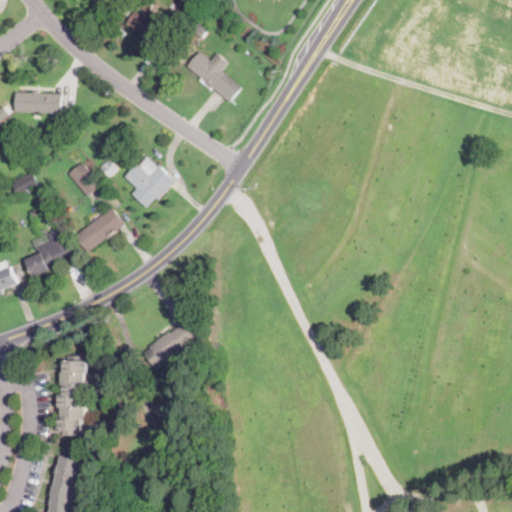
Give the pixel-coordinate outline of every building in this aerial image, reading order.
[(165,49),(163,51),(161,49),(160,49),(159,48),(158,47),(156,46),(152,43),(148,39),(145,37),(143,36),(129,25),(128,24),(127,23),(130,19),(138,9),(136,8),(132,5),(135,1),(135,0),(152,0),(147,6),(145,10),(157,18),(161,22),(164,24),(174,32),(175,33),(176,34),(165,49)] [(161,0),(167,5),(162,12),(153,5),(157,0),(161,0)] [(209,30),(203,38),(193,31),(194,29),(199,22),(206,27),(209,30)] [(189,64),(232,100),(245,86),(224,69),(231,61),(219,51),(212,59),(201,50),(189,64)] [(41,90),(41,93),(54,93),(55,93),(63,93),(63,95),(63,96),(63,97),(63,106),(62,111),(62,117),(62,120),(60,120),(52,120),(52,113),(52,112),(41,112),(34,112),(29,111),(18,111),(18,106),(18,92),(34,92),(34,90),(35,90),(36,90),(40,90),(41,90)] [(11,114),(5,105),(0,108),(0,121),(0,122),(11,114)] [(109,159),(113,162),(120,169),(115,174),(111,178),(110,176),(101,167),(109,159)] [(89,196),(88,195),(81,186),(75,179),(73,176),(71,173),(84,162),(100,182),(100,183),(103,185),(99,188),(96,190),(95,192),(93,193),(89,196)] [(145,169),(151,175),(153,173),(154,172),(155,171),(159,167),(160,166),(161,165),(167,171),(169,173),(171,174),(172,175),(176,179),(177,179),(177,180),(178,180),(176,182),(175,183),(175,184),(172,187),(170,189),(162,198),(160,199),(159,199),(158,197),(156,200),(149,207),(145,204),(143,202),(137,197),(134,194),(135,192),(139,188),(138,186),(131,180),(128,177),(127,176),(129,174),(139,164),(145,169)] [(40,185),(21,195),(14,181),(14,180),(22,177),(34,171),(36,176),(37,178),(40,185)] [(106,239),(90,251),(78,235),(80,234),(82,232),(103,216),(114,208),(115,209),(116,211),(120,216),(122,219),(123,220),(126,224),(125,225),(121,227),(119,229),(117,231),(111,235),(109,237),(106,239)] [(65,233),(70,244),(76,257),(69,261),(65,263),(51,269),(52,270),(38,276),(37,276),(36,277),(35,277),(34,274),(29,262),(28,260),(27,259),(42,252),(41,249),(39,250),(35,240),(43,236),(41,231),(42,231),(47,229),(49,234),(56,231),(59,229),(63,228),(65,232),(65,233)] [(9,263),(10,266),(12,265),(12,266),(13,266),(13,268),(18,277),(20,282),(19,283),(12,286),(11,287),(8,288),(4,290),(5,294),(0,296),(0,263),(5,261),(7,260),(8,261),(8,262),(9,263)] [(191,322),(201,335),(194,341),(191,342),(178,353),(171,358),(166,362),(161,366),(160,367),(159,368),(157,367),(157,366),(153,361),(148,354),(147,353),(147,352),(149,351),(150,350),(153,348),(152,347),(158,342),(161,340),(163,338),(171,332),(172,334),(176,330),(178,329),(185,323),(186,323),(188,321),(190,320),(191,322)] [(83,356),(83,360),(89,360),(89,362),(89,368),(89,372),(89,373),(89,374),(86,374),(86,380),(91,380),(91,381),(91,383),(91,384),(88,384),(88,386),(88,391),(88,392),(93,392),(93,393),(93,394),(93,395),(93,396),(92,396),(88,396),(88,397),(84,397),(84,402),(88,402),(88,406),(88,412),(90,412),(90,418),(90,419),(83,419),(83,421),(83,430),(80,430),(80,431),(80,432),(80,434),(80,435),(64,435),(64,432),(64,431),(61,431),(61,422),(61,418),(64,418),(64,416),(64,415),(64,407),(61,407),(61,405),(61,397),(61,396),(61,394),(66,394),(66,390),(66,384),(64,384),(64,382),(64,380),(64,376),(64,372),(65,372),(65,367),(65,361),(72,360),(74,360),(74,358),(74,357),(74,356),(76,356),(83,356)] [(84,461),(82,466),(82,469),(82,470),(81,470),(80,473),(79,478),(79,479),(79,480),(78,485),(78,489),(77,490),(76,489),(76,493),(75,496),(75,498),(74,499),(76,499),(74,505),(74,506),(74,509),(73,509),(75,509),(75,510),(74,511),(53,511),(54,508),(54,505),(53,505),(53,503),(54,502),(55,495),(54,494),(55,490),(56,486),(56,485),(57,485),(58,483),(59,479),(59,475),(60,468),(61,466),(61,465),(62,465),(63,458),(63,457),(63,456),(64,456),(84,460),(84,461)] [(182,481),(174,483),(174,481),(173,480),(171,473),(172,473),(173,473),(174,473),(179,471),(182,481)]
